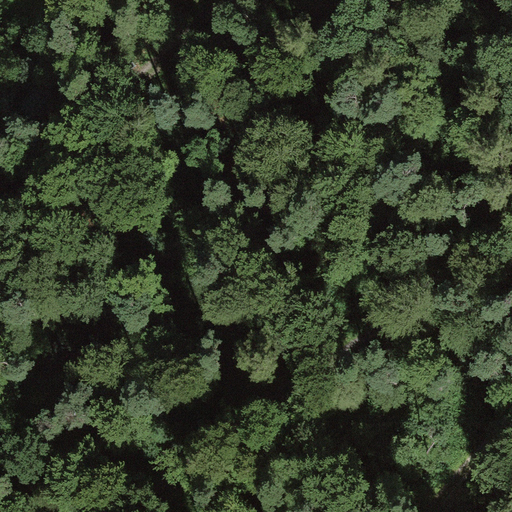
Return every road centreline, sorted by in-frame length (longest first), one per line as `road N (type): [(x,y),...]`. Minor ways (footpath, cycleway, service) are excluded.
road 1 (track): [(511,214),(374,332),(274,392),(117,511)]
road 2 (track): [(221,0),(0,202)]
road 3 (track): [(435,511),(511,415)]
